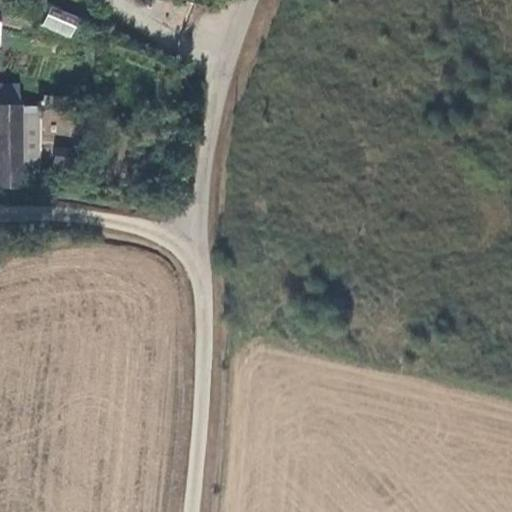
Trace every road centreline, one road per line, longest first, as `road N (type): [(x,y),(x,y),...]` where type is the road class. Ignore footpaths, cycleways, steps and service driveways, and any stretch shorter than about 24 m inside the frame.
road 1 (unclassified): [(193,248),(206,332),(191,511)]
road 2 (unclassified): [(250,0),(225,68),(193,248)]
road 3 (unclassified): [(193,248),(122,222),(0,215)]
